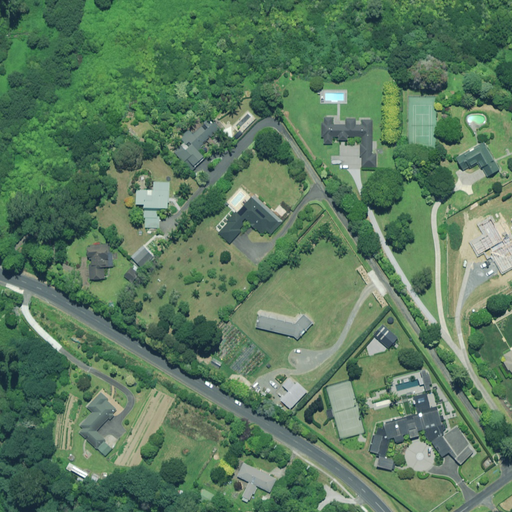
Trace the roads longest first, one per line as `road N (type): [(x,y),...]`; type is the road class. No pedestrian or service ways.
road 1 (residential): [(171,223),(263,123),(280,125),(511,472)]
road 2 (tertiary): [(384,511),(310,450),(66,302),(0,273)]
